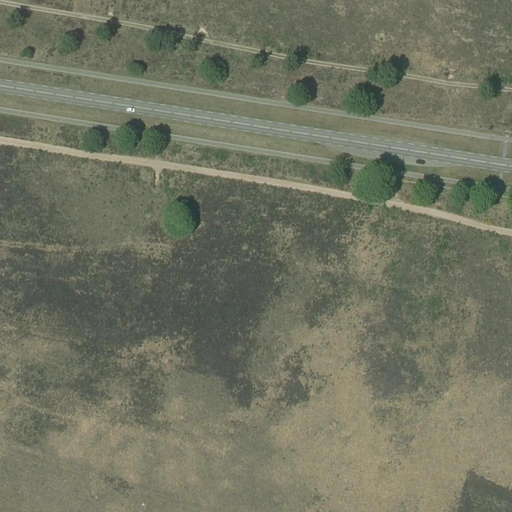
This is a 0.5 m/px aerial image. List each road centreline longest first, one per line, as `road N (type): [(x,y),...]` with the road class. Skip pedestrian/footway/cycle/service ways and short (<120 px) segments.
road 1 (track): [(511,233),(352,195),(0,140)]
road 2 (track): [(511,90),(0,2)]
road 3 (primary): [(511,166),(0,86)]
